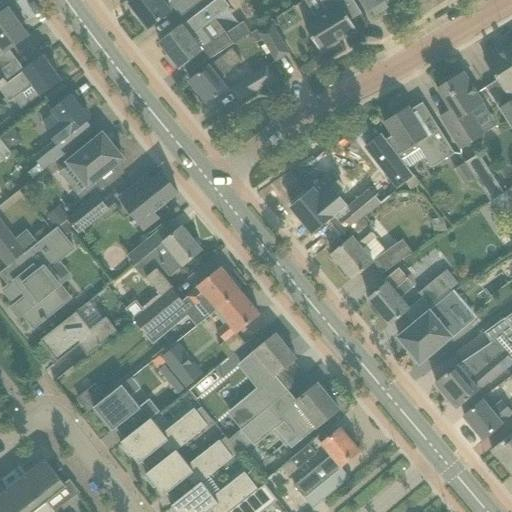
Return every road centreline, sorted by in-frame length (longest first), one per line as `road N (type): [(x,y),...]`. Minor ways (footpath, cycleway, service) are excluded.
road 1 (tertiary): [(443,460),(214,183)]
road 2 (unclassified): [(214,183),(267,138),(507,0)]
road 3 (tertiary): [(214,183),(69,0)]
road 4 (residential): [(33,417),(56,415),(134,511)]
